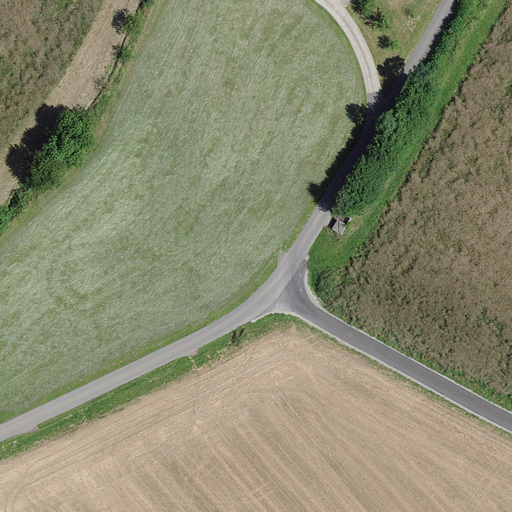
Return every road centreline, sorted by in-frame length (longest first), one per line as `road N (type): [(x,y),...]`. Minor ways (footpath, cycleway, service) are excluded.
road 1 (unclassified): [(451,0),(279,289)]
road 2 (unclassified): [(279,289),(200,338),(0,433)]
road 3 (unclassified): [(279,289),(511,424)]
road 4 (track): [(374,131),(365,54),(328,0)]
